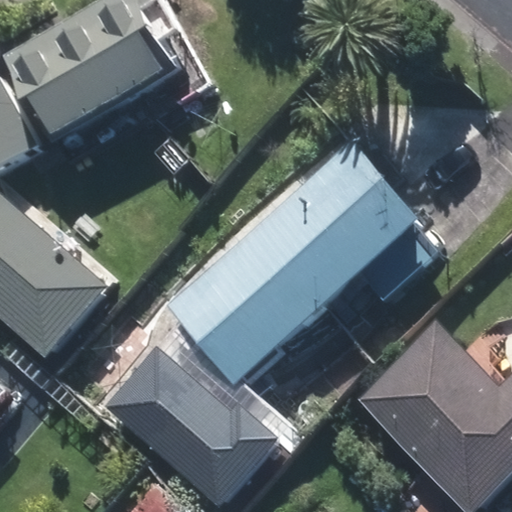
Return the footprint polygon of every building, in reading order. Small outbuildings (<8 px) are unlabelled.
[(43,97),(64,133),(180,66),(165,39),(187,26),(171,0),(106,0),(10,55),(37,101),(43,97)] [(316,0),(308,9),(328,27),(341,12),(327,0),(316,0)] [(0,79),(0,172),(46,146),(6,76),(0,79)] [(175,307),(242,384),(428,219),(361,143),(175,307)] [(0,308),(54,355),(115,285),(0,188),(0,308)] [(442,333),(367,408),(471,511),(482,511),(511,482),(511,391),(506,397),(442,333)] [(238,402),(177,348),(118,414),(229,511),(243,511),(304,444),(246,393),(238,402)] [(191,511),(156,483),(131,511),(191,511)]
